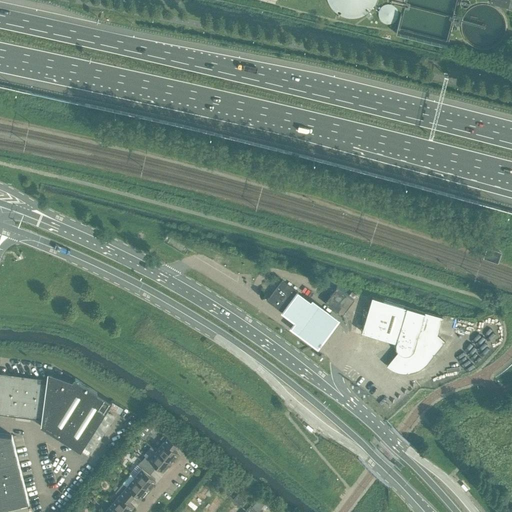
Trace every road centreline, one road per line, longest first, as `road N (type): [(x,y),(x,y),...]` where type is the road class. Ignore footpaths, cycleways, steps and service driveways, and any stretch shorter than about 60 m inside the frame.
road 1 (primary): [(455,511),(366,421),(237,319),(115,250),(0,202)]
road 2 (motorway): [(511,136),(0,15)]
road 3 (motorway): [(0,53),(511,172)]
road 4 (primary): [(3,228),(106,268),(241,346),(337,422),(428,511)]
